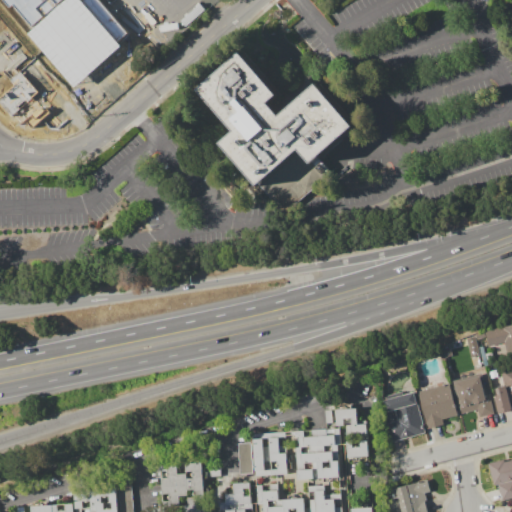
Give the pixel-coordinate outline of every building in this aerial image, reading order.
[(201,90),(242,53),(280,95),(270,104),(282,117),(319,84),(356,126),(314,163),(301,148),(260,185),(223,144),(237,131),(201,90)] [(484,332),(501,327),(502,328),(511,325),(511,356),(506,358),(502,343),(488,347),(484,332)] [(478,354),(473,337),(465,339),(470,357),(478,354)] [(511,368),(511,403),(511,404),(511,410),(498,414),(494,397),(497,396),(495,389),(504,387),(500,372),(511,368)] [(452,381),(482,374),(487,395),(489,395),(493,413),(479,417),(478,410),(460,414),(452,381)] [(418,392),(450,384),(457,415),(442,419),(443,424),(427,428),(418,392)] [(413,393),(424,433),(391,442),(386,423),(396,421),(395,416),(387,418),(383,401),(413,393)] [(335,410),(356,409),(357,425),(366,424),(367,435),(346,436),(345,425),(336,426),(335,410)] [(297,480),(295,448),(298,447),(297,438),(294,438),(294,435),(291,436),(290,432),(303,431),(303,437),(311,437),(311,430),(326,429),(326,436),(334,435),(333,429),(339,428),(340,445),(337,445),(339,477),(297,480)] [(252,439),(261,439),(261,434),(284,432),(285,438),(278,438),(279,446),(285,445),(287,474),(254,476),(252,439)] [(346,442),(352,441),(352,448),(360,447),(359,441),(367,441),(368,457),(347,458),(346,442)] [(237,444),(250,443),(252,474),(239,475),(237,444)] [(488,464),(504,459),(504,462),(511,459),(511,498),(501,501),(497,485),(494,486),(488,464)] [(183,511),(183,507),(163,508),(160,465),(202,463),(204,497),(208,497),(209,511),(183,511)] [(427,480),(430,492),(424,494),(426,501),(425,501),(427,511),(401,511),(397,498),(392,499),(390,490),(427,480)] [(249,483),(249,489),(243,489),(244,496),(250,496),(251,511),(225,511),(224,497),(234,496),(233,484),(249,483)] [(303,498),(303,511),(261,511),(261,504),(257,505),(256,486),(261,486),(261,492),(270,491),(269,485),(276,484),(277,500),(303,498)] [(307,486),(323,485),(324,495),(339,494),(340,501),(334,502),(334,508),(341,507),(341,511),(308,511),(308,500),(314,500),(313,492),(308,492),(307,486)] [(74,511),(73,490),(115,487),(116,511),(74,511)]
